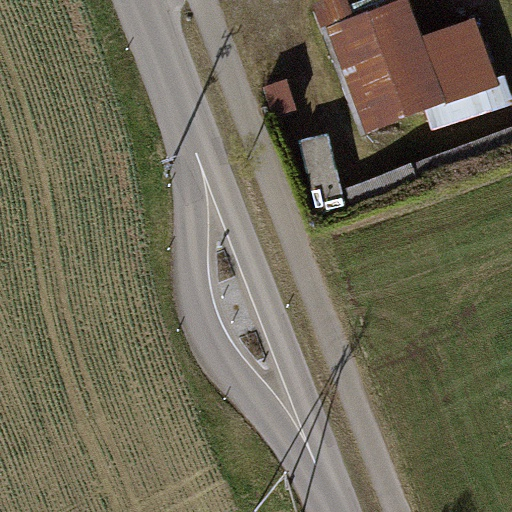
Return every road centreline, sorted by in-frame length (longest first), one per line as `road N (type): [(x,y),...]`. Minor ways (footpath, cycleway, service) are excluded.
road 1 (tertiary): [(193,135),(201,185),(191,262),(198,316),(227,363),(273,401),(314,456)]
road 2 (tertiary): [(314,456),(193,135)]
road 3 (tertiary): [(193,135),(141,0)]
